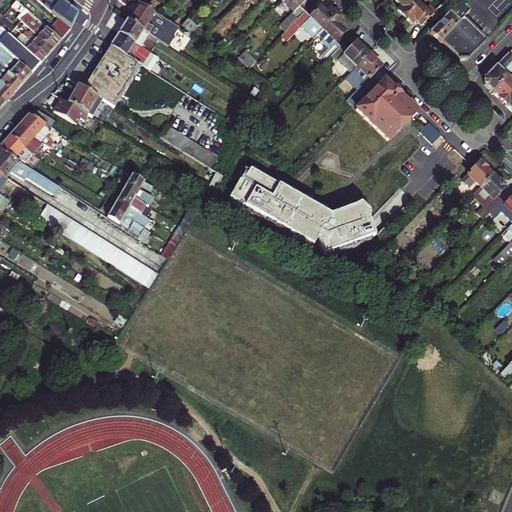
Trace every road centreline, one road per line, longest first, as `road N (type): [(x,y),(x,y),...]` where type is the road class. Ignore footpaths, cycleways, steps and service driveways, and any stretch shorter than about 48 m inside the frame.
road 1 (tertiary): [(0,125),(58,72),(102,8)]
road 2 (residential): [(418,67),(408,78),(476,144),(486,134)]
